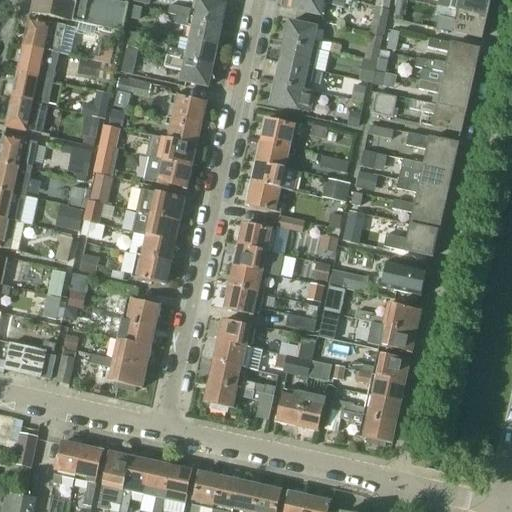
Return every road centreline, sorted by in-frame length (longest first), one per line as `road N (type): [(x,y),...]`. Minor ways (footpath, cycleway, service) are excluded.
road 1 (residential): [(509,0),(397,490)]
road 2 (residential): [(164,430),(256,0)]
road 3 (residential): [(397,490),(164,430)]
road 4 (residential): [(164,430),(0,393)]
